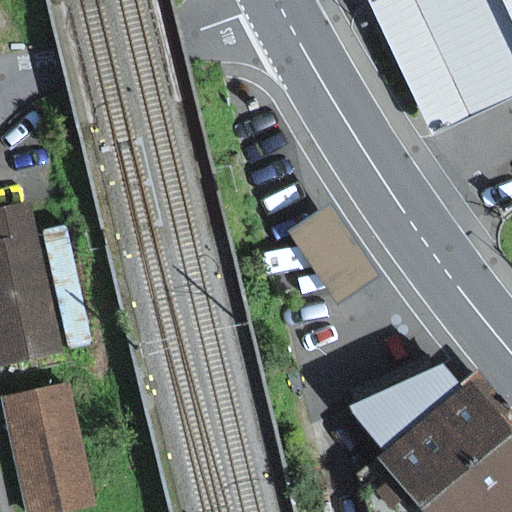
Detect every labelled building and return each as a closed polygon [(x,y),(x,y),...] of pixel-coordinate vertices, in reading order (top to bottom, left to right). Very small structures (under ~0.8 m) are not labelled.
[(511,99),(511,33),(496,0),(368,0),(367,1),(430,138),(511,99)] [(511,0),(496,0),(511,33),(511,0)] [(290,227),(340,304),(383,276),(333,199),(290,227)] [(27,208),(0,213),(0,363),(58,351),(27,208)] [(511,511),(511,454),(440,367),(347,408),(390,462),(360,487),(366,511),(511,511)] [(66,385),(5,398),(29,511),(54,511),(92,504),(66,385)]
